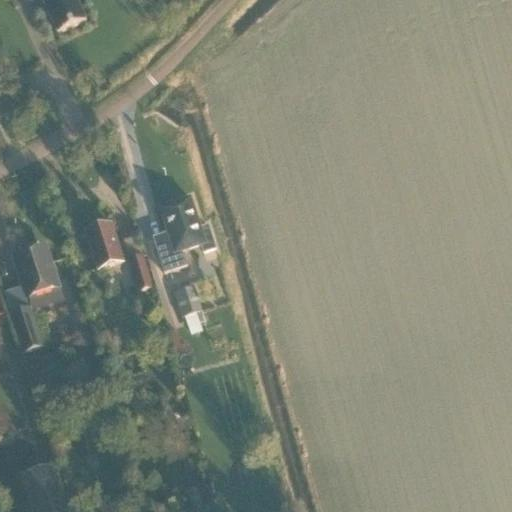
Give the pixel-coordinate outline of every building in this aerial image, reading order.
[(42,1),(58,36),(86,23),(77,3),(81,1),(80,0),(36,0),(38,2),(42,1)] [(155,248),(165,276),(187,269),(182,254),(201,247),(204,255),(215,251),(208,228),(200,231),(190,201),(160,210),(170,243),(155,248)] [(86,234),(98,273),(124,265),(111,226),(86,234)] [(49,267),(43,248),(16,257),(22,276),(19,276),(27,301),(30,300),(54,292),(60,291),(52,266),(49,267)] [(127,262),(138,295),(153,290),(142,257),(127,262)] [(196,315),(200,327),(205,325),(193,289),(174,295),(182,320),(196,315)] [(44,349),(31,309),(10,316),(23,356),(44,349)] [(20,478),(31,511),(70,511),(55,466),(20,478)]
